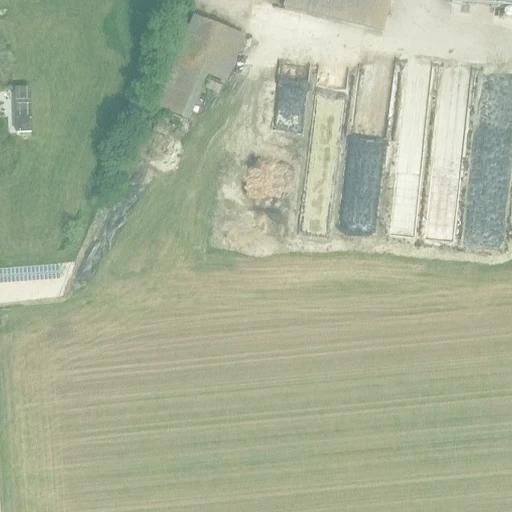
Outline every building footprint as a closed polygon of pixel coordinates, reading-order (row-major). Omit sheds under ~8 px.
[(245,0),(244,11),(258,13),(259,0),(245,0)] [(381,33),(388,0),(282,0),(280,7),(381,33)] [(155,108),(187,121),(205,75),(223,82),(243,36),(193,16),(155,108)] [(339,60),(310,58),(296,214),(325,216),(339,60)] [(0,105),(30,106),(30,90),(0,90),(0,105)]
